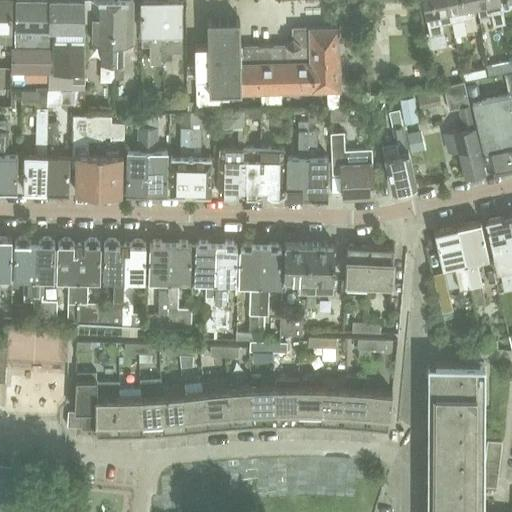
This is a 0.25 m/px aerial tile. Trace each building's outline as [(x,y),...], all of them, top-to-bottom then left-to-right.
[(0,0),(0,41),(11,42),(12,0),(0,0)] [(83,0),(15,0),(15,47),(12,47),(11,72),(72,73),(73,93),(85,93),(83,0)] [(112,81),(112,0),(92,0),(92,42),(101,42),(101,81),(112,81)] [(132,0),(112,0),(112,81),(122,81),(122,42),(132,42),(132,0)] [(161,63),(161,59),(161,0),(141,0),(142,45),(150,45),(150,63),(161,63)] [(180,0),(161,0),(161,59),(171,59),(171,51),(180,51),(180,0)] [(421,0),(424,14),(428,32),(424,32),(428,49),(447,45),(442,23),(449,21),(444,0),(421,0)] [(475,28),(470,4),(469,0),(444,0),(449,21),(463,18),(465,30),(475,28)] [(474,0),(475,3),(488,1),(493,25),(503,23),(498,0),(474,0)] [(511,0),(498,0),(503,23),(505,23),(502,9),(511,7),(511,0)] [(285,109),(284,89),(327,88),(328,108),(339,108),(339,87),(338,26),(293,27),(293,35),(286,44),(240,45),(240,18),(208,18),(208,43),(194,43),(195,60),(187,60),(187,77),(195,77),(195,109),(195,112),(204,111),(204,108),(221,108),(220,90),(265,89),(265,110),(285,109)] [(511,67),(511,64),(511,57),(496,59),(486,61),(487,72),(511,67)] [(483,65),(462,69),(464,80),(465,80),(485,75),(483,65)] [(487,169),(511,163),(511,69),(503,71),(508,93),(474,101),(486,161),(487,169)] [(458,144),(462,164),(464,174),(484,169),(482,161),(465,80),(464,80),(446,84),(451,106),(460,104),(461,106),(465,128),(446,132),(449,146),(458,144)] [(184,85),(163,86),(165,108),(185,107),(184,85)] [(48,89),(48,91),(47,105),(60,105),(60,88),(48,89)] [(37,105),(47,105),(48,91),(37,91),(37,105)] [(113,110),(125,110),(133,110),(133,94),(114,94),(113,110)] [(406,124),(418,121),(414,97),(402,99),(406,124)] [(37,105),(36,122),(47,122),(47,105),(37,105)] [(309,121),(309,125),(314,126),(317,126),(317,109),(309,108),(309,121)] [(181,109),(181,126),(180,155),(170,155),(169,191),(190,192),(191,109),(181,109)] [(195,109),(191,109),(190,192),(210,192),(211,155),(200,155),(201,120),(204,120),(204,111),(195,112),(195,109)] [(394,187),(395,189),(406,187),(406,184),(415,182),(399,109),(389,111),(396,142),(382,145),(391,181),(392,187),(394,187)] [(127,149),(126,190),(146,191),(148,110),(133,110),(125,110),(125,121),(135,122),(135,126),(139,126),(138,149),(127,149)] [(158,110),(148,110),(146,191),(166,191),(167,150),(157,149),(158,110)] [(244,129),(245,116),(244,110),(216,110),(216,124),(218,124),(218,129),(239,129),(244,129)] [(75,190),(102,190),(102,139),(102,134),(103,115),(73,115),(72,154),(75,154),(75,166),(75,190)] [(112,116),(103,115),(102,134),(111,135),(111,139),(124,139),(125,121),(112,121),(112,116)] [(0,119),(0,131),(9,131),(9,120),(0,119)] [(286,194),(307,194),(307,186),(308,186),(308,176),(305,175),(306,166),(308,166),(309,134),(309,125),(309,121),(299,121),(298,156),(287,155),(286,194)] [(24,153),(24,179),(23,188),(25,188),(46,189),(47,122),(36,122),(35,154),(24,153)] [(57,122),(47,122),(46,189),(65,189),(66,189),(68,189),(68,179),(68,166),(68,154),(57,154),(57,122)] [(340,147),(342,195),(374,194),(373,161),(347,162),(347,148),(344,148),(343,130),(330,131),(330,148),(340,147)] [(0,131),(0,187),(16,188),(17,152),(8,152),(9,131),(0,131)] [(407,134),(411,149),(424,145),(421,131),(407,134)] [(307,194),(327,195),(327,183),(328,156),(317,156),(318,134),(314,134),(309,134),(308,166),(306,166),(305,175),(308,176),(308,186),(307,186),(307,194)] [(105,139),(102,139),(102,190),(121,190),(122,154),(118,154),(118,151),(111,151),(111,144),(107,144),(107,142),(105,142),(105,139)] [(218,185),(218,192),(235,193),(235,192),(236,192),(242,192),(242,193),(244,145),(238,145),(220,145),(220,157),(219,157),(218,185)] [(244,145),(242,193),(259,193),(261,146),(244,145)] [(262,145),(261,146),(259,193),(260,192),(266,192),(266,194),(283,194),(283,185),(284,146),(262,145)] [(511,229),(509,214),(503,215),(485,219),(493,255),(499,254),(504,278),(511,276),(511,229)] [(480,220),(457,225),(469,279),(474,304),(485,301),(476,259),(488,256),(480,220)] [(469,279),(457,225),(434,230),(442,266),(443,266),(448,284),(469,279)] [(11,236),(0,235),(0,275),(11,276),(11,236)] [(15,240),(14,240),(14,275),(25,276),(24,299),(33,299),(34,241),(29,240),(25,236),(19,236),(15,240)] [(53,241),(49,237),(43,237),(39,241),(34,241),(33,299),(33,308),(33,318),(56,318),(56,299),(42,299),(43,276),(54,276),(54,241),(53,241)] [(57,277),(68,277),(67,320),(78,320),(79,301),(78,301),(78,277),(80,277),(80,263),(77,263),(77,251),(78,251),(79,241),(73,241),(69,237),(63,237),(59,241),(58,241),(57,277)] [(78,277),(78,301),(79,301),(78,320),(100,322),(100,301),(87,301),(87,278),(99,278),(100,242),(99,242),(95,238),(89,237),(85,241),(79,241),(78,251),(77,251),(77,263),(80,263),(80,277),(78,277)] [(104,242),(103,278),(115,278),(115,304),(109,310),(101,309),(101,301),(100,301),(100,322),(121,323),(121,334),(123,334),(125,278),(127,278),(127,265),(123,265),(123,253),(125,253),(125,242),(118,242),(115,238),(108,238),(104,242)] [(130,242),(125,242),(125,253),(123,253),(123,265),(127,265),(127,278),(125,278),(123,334),(137,335),(137,324),(145,324),(145,311),(133,311),(134,278),(144,278),(145,243),(144,243),(141,239),(134,238),(130,242)] [(167,325),(168,313),(169,279),(171,279),(171,266),(167,266),(168,254),(170,254),(170,243),(170,239),(153,239),(149,243),(148,279),(159,279),(158,312),(145,311),(145,324),(167,325)] [(169,279),(168,313),(167,325),(192,327),(192,306),(178,306),(178,279),(190,280),(191,243),(190,243),(187,240),(179,239),(170,239),(170,243),(170,254),(168,254),(167,266),(171,266),(171,279),(169,279)] [(216,240),(199,240),(195,243),(195,257),(194,280),(206,280),(205,308),(203,308),(203,328),(214,328),(215,280),(217,280),(218,265),(214,265),(214,252),(216,252),(216,240)] [(233,241),(216,240),(216,252),(214,252),(214,265),(218,265),(217,280),(215,280),(214,328),(215,328),(215,326),(228,326),(228,309),(224,309),(224,303),(224,280),(236,280),(236,266),(237,244),(236,244),(233,241)] [(248,328),(258,329),(259,283),(260,283),(260,269),(257,269),(257,257),(259,257),(259,245),(259,241),(244,241),(240,245),(239,282),(250,282),(248,328)] [(259,241),(259,245),(259,257),(257,257),(257,269),(260,269),(260,283),(259,283),(258,329),(264,329),(264,314),(267,314),(268,283),(279,283),(281,246),(280,246),(277,242),(269,241),(259,241)] [(300,292),(306,293),(307,293),(309,242),(284,242),(283,251),(283,277),(298,278),(297,283),(300,283),(300,292)] [(334,243),(309,242),(307,293),(306,293),(306,298),(306,307),(314,307),(315,293),(320,293),(320,292),(332,292),(334,252),(334,243)] [(345,289),(368,290),(371,244),(347,243),(345,279),(346,279),(345,289)] [(394,245),(371,244),(368,290),(369,290),(369,281),(392,282),(394,245)] [(444,270),(433,273),(442,312),(453,309),(444,270)] [(33,318),(33,308),(24,308),(19,308),(19,318),(33,318)] [(302,313),(280,312),(280,333),(302,333),(302,313)] [(352,330),(366,331),(367,321),(353,320),(352,330)] [(381,321),(367,321),(366,331),(380,331),(381,321)] [(308,345),(322,346),(323,336),(309,335),(308,345)] [(323,336),(322,346),(336,347),(337,336),(323,336)] [(371,348),(372,338),(358,337),(357,347),(371,348)] [(372,338),(371,348),(385,349),(386,338),(372,338)] [(90,351),(90,340),(77,340),(76,350),(90,351)] [(250,350),(273,351),(273,341),(250,340),(250,350)] [(125,351),(139,352),(139,342),(125,341),(125,351)] [(273,341),(273,351),(287,351),(287,341),(273,341)] [(139,342),(139,352),(153,353),(153,342),(139,342)] [(179,353),(179,343),(165,343),(165,353),(179,353)] [(179,353),(180,353),(193,354),(193,344),(179,343),(179,353)] [(210,355),(224,355),(225,345),(211,344),(210,355)] [(239,345),(225,345),(224,355),(238,355),(239,345)] [(483,511),(484,502),(484,361),(427,361),(427,364),(427,374),(426,511),(483,511)] [(77,370),(74,410),(82,410),(96,410),(96,432),(119,431),(119,390),(119,387),(119,377),(96,377),(96,370),(77,370)] [(365,424),(368,387),(369,375),(345,373),(345,376),(343,422),(365,424)] [(298,420),(320,421),(322,375),(321,375),(321,384),(298,384),(298,420)] [(320,421),(343,422),(345,376),(322,375),(320,421)] [(140,394),(142,431),(164,429),(161,383),(160,376),(140,376),(140,386),(140,394)] [(209,425),(231,423),(227,376),(203,379),(209,425)] [(227,376),(231,423),(253,421),(251,385),(235,386),(228,386),(227,376)] [(182,381),(187,427),(209,425),(203,379),(182,381)] [(164,429),(187,427),(182,381),(161,383),(164,429)] [(253,421),(276,420),(275,384),(251,385),(253,421)] [(298,384),(275,384),(276,420),(298,420),(298,384)] [(119,387),(119,390),(119,431),(142,431),(140,394),(140,386),(119,387)] [(365,424),(388,426),(392,390),(368,387),(365,424)] [(68,409),(67,424),(81,425),(82,410),(74,410),(68,409)] [(0,511),(12,511),(14,465),(0,464),(0,511)] [(498,467),(485,466),(485,485),(496,486),(498,467)]
